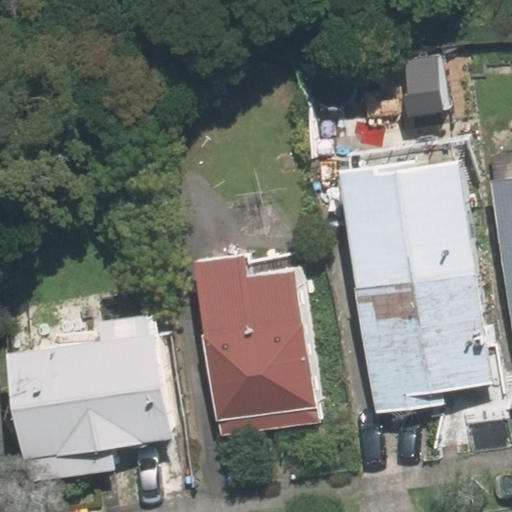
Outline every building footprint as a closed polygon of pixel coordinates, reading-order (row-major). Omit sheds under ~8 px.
[(373,46),(311,53),(318,113),(350,109),(347,79),(376,76),(373,46)] [(441,52),(408,54),(412,111),(445,109),(441,52)] [(434,150),(358,161),(393,404),(455,396),(453,380),(504,373),(472,149),(434,155),(434,150)] [(511,170),(502,172),(511,246),(511,170)] [(258,246),(211,253),(235,428),(332,415),(310,260),(261,268),(258,246)] [(115,468),(110,446),(172,437),(156,329),(17,350),(33,458),(41,457),(44,479),(115,468)]
